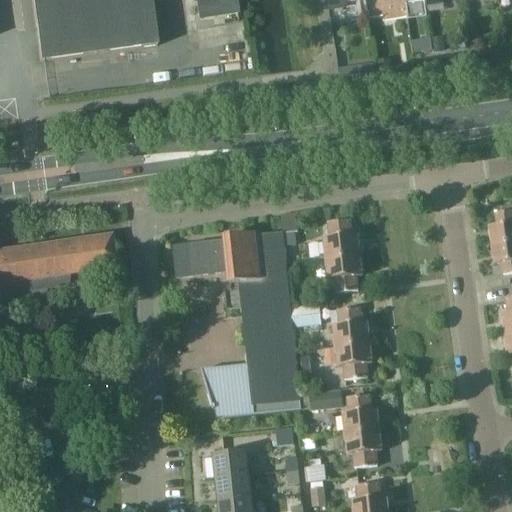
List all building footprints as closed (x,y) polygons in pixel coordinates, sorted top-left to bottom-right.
[(32,0),(36,30),(40,63),(157,45),(150,0),(32,0)] [(196,0),(199,14),(237,9),(235,0),(196,0)] [(443,38),(432,40),(434,53),(434,54),(445,53),(445,52),(443,38)] [(477,39),(467,40),(468,49),(478,48),(477,39)] [(431,40),(412,43),(413,55),(415,54),(430,52),(433,52),(431,40)] [(379,62),(380,70),(391,69),(390,60),(379,62)] [(350,69),(338,70),(340,90),(352,88),(350,69)] [(489,227),(492,246),(511,242),(511,211),(495,214),(497,226),(489,227)] [(323,239),(326,260),(360,256),(358,235),(351,235),(350,222),(328,224),(330,238),(323,239)] [(296,231),(286,232),(287,246),(297,245),(296,231)] [(229,285),(240,284),(249,369),(202,375),(213,412),(214,411),(217,419),(224,419),(224,420),(301,412),(288,279),(283,235),(282,235),(254,238),(254,234),(224,238),(224,242),(174,248),(177,280),(228,274),(229,285)] [(116,268),(111,236),(0,251),(0,296),(10,295),(12,301),(14,304),(17,309),(33,301),(45,303),(44,290),(66,287),(67,282),(67,279),(67,275),(116,268)] [(511,242),(492,246),(495,264),(502,263),(504,276),(511,274),(511,242)] [(362,277),(360,256),(326,260),(328,281),(335,280),(336,294),(358,292),(356,278),(362,277)] [(420,286),(396,289),(399,309),(423,305),(420,286)] [(502,315),(505,336),(511,334),(511,298),(506,299),(508,314),(502,315)] [(291,310),(292,321),(293,331),(321,327),(318,306),(291,310)] [(359,309),(332,312),(336,348),(370,344),(368,323),(361,323),(359,309)] [(370,344),(336,348),(338,368),(344,368),(345,382),(367,379),(365,366),(372,365),(370,344)] [(313,371),(311,353),(296,354),(298,373),(313,371)] [(342,410),(340,391),(309,395),(311,413),(342,410)] [(343,415),(345,436),(380,432),(378,411),(371,412),(369,397),(347,400),(349,414),(343,415)] [(293,431),(276,433),(278,448),(294,446),(293,431)] [(382,452),(380,432),(345,436),(347,456),(354,456),(355,470),(377,467),(376,453),(382,452)] [(212,456),(215,480),(249,476),(246,452),(212,456)] [(285,461),(286,472),(298,471),(297,460),(285,461)] [(310,469),(305,469),(307,483),(323,481),(321,467),(321,461),(309,463),(310,469)] [(300,485),(298,471),(286,472),(288,486),(300,485)] [(249,476),(215,480),(218,504),(251,500),(249,476)] [(358,489),(347,490),(348,503),(353,503),(353,511),(388,511),(387,499),(381,500),(379,485),(357,488),(358,489)] [(218,504),(218,511),(252,511),(251,500),(218,504)]
